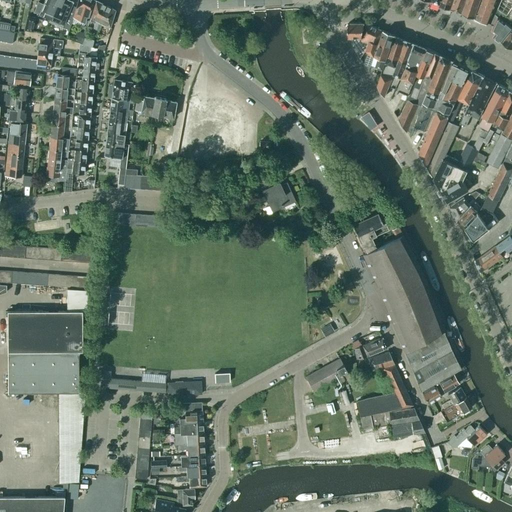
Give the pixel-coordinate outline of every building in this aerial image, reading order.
[(34,12),(48,18),(55,0),(44,0),(43,4),(38,2),(34,12)] [(69,30),(73,18),(75,10),(70,8),(72,1),(68,0),(55,0),(48,18),(50,19),(50,21),(69,30)] [(95,0),(78,0),(75,10),(73,18),(84,22),(85,20),(89,22),(89,21),(96,0),(95,0)] [(115,10),(96,0),(89,21),(95,23),(93,29),(99,30),(101,25),(103,26),(109,28),(115,10)] [(441,0),(440,5),(450,9),(452,0),(441,0)] [(462,13),(466,0),(454,0),(451,10),(462,13)] [(466,0),(462,13),(474,18),(480,0),(466,0)] [(480,0),(474,18),(488,23),(497,0),(480,0)] [(511,0),(501,0),(497,8),(507,15),(511,7),(511,0)] [(502,42),(511,29),(511,20),(507,16),(507,15),(497,8),(495,15),(491,24),(494,25),(492,30),(496,34),(493,37),(502,42)] [(36,17),(27,16),(24,30),(33,32),(36,17)] [(0,21),(0,29),(9,31),(10,23),(0,21)] [(349,23),(349,37),(354,48),(360,58),(365,51),(372,55),(370,58),(369,57),(365,65),(369,71),(371,65),(374,56),(383,31),(365,23),(349,23)] [(511,49),(511,48),(511,29),(502,42),(511,49)] [(374,56),(371,65),(369,71),(374,80),(378,70),(382,71),(385,62),(386,62),(390,51),(395,36),(383,31),(374,56)] [(85,35),(79,33),(76,41),(83,43),(85,35)] [(385,97),(389,86),(392,79),(393,74),(406,40),(395,36),(390,51),(386,62),(385,62),(382,71),(377,85),(379,87),(385,97)] [(94,41),(84,38),(83,45),(92,47),(94,41)] [(39,39),(37,52),(51,54),(52,47),(62,48),(63,40),(53,39),(53,41),(39,39)] [(415,44),(406,40),(393,74),(392,79),(389,86),(396,88),(400,77),(415,44)] [(77,67),(94,69),(96,57),(89,56),(90,47),(83,45),(80,44),(77,67)] [(411,89),(426,48),(415,44),(400,77),(396,88),(395,89),(403,92),(394,112),(398,118),(407,99),(411,89)] [(424,80),(435,52),(426,48),(411,89),(407,99),(409,100),(399,120),(407,133),(408,131),(419,105),(416,104),(418,100),(417,99),(424,80)] [(36,59),(35,69),(49,70),(51,54),(37,52),(36,59)] [(449,117),(470,69),(453,60),(443,56),(435,52),(424,80),(417,99),(418,100),(416,104),(419,105),(408,131),(412,133),(414,127),(424,132),(433,110),(437,112),(449,117)] [(61,74),(68,75),(75,75),(76,69),(62,67),(61,74)] [(77,69),(76,69),(75,75),(75,79),(93,80),(94,69),(77,67),(77,69)] [(470,69),(449,117),(447,121),(452,123),(454,121),(463,100),(471,103),(483,76),(470,69)] [(7,71),(6,81),(14,82),(15,72),(7,71)] [(14,82),(14,84),(13,84),(29,86),(31,73),(15,71),(15,72),(14,82)] [(56,87),(74,88),(75,82),(68,81),(68,75),(61,74),(57,74),(56,87)] [(483,76),(471,103),(461,123),(466,126),(472,114),(479,118),(480,114),(481,115),(497,83),(489,79),(483,76)] [(74,88),(74,89),(74,90),(92,92),(93,80),(75,79),(75,82),(74,88)] [(129,100),(130,96),(132,82),(114,79),(112,91),(111,98),(129,100)] [(13,84),(14,84),(10,83),(9,89),(16,90),(15,96),(11,95),(10,97),(27,99),(29,86),(13,84)] [(468,170),(472,164),(477,153),(484,140),(510,90),(499,84),(483,116),(491,120),(489,123),(487,122),(479,137),(478,137),(473,148),(466,145),(457,165),(468,170)] [(73,95),(74,90),(74,89),(74,88),(56,87),(54,99),(66,100),(67,94),(73,95)] [(74,90),(73,95),(73,102),(91,104),(92,92),(74,90)] [(511,91),(510,90),(484,140),(488,143),(491,138),(497,141),(500,135),(499,134),(502,127),(504,128),(511,112),(511,91)] [(135,97),(130,96),(129,100),(111,98),(110,109),(128,112),(128,110),(129,103),(134,104),(135,97)] [(173,118),(176,102),(165,100),(165,98),(155,97),(155,98),(144,96),(143,100),(140,100),(139,102),(136,102),(134,110),(141,111),(140,112),(152,114),(173,118)] [(10,97),(9,109),(26,111),(27,99),(10,97)] [(240,147),(241,107),(232,104),(219,104),(201,98),(187,98),(185,103),(185,113),(179,130),(179,138),(177,143),(181,144),(189,144),(197,147),(202,147),(205,148),(239,149),(240,147)] [(52,125),(63,126),(65,113),(72,114),(72,107),(65,107),(66,100),(54,99),(52,125)] [(73,102),(72,107),(72,114),(90,115),(91,104),(73,102)] [(9,118),(9,122),(25,123),(26,111),(9,109),(9,110),(7,109),(6,114),(4,114),(3,117),(9,118)] [(133,110),(128,110),(128,112),(110,109),(108,121),(127,123),(127,115),(132,116),(133,110)] [(369,111),(362,116),(371,130),(378,125),(369,111)] [(428,167),(447,121),(449,117),(437,112),(420,153),(428,167)] [(511,112),(504,128),(487,161),(498,167),(507,150),(509,152),(511,145),(511,141),(505,138),(507,134),(511,136),(511,112)] [(72,114),(70,125),(88,127),(90,115),(72,114)] [(108,121),(107,132),(125,135),(125,133),(127,123),(108,121)] [(447,121),(428,167),(434,179),(445,155),(460,124),(454,121),(452,123),(447,121)] [(8,143),(24,144),(26,123),(25,123),(9,122),(8,127),(10,127),(8,143)] [(69,139),(62,138),(63,126),(52,125),(49,150),(68,152),(68,149),(69,139)] [(87,139),(88,127),(70,125),(69,137),(87,139)] [(125,133),(125,135),(107,132),(106,144),(124,146),(124,144),(125,139),(129,139),(130,133),(125,133)] [(68,149),(86,150),(87,139),(69,137),(69,139),(68,149)] [(7,153),(23,155),(24,144),(8,143),(7,153)] [(124,185),(125,174),(129,144),(124,144),(124,146),(106,144),(104,155),(121,157),(117,184),(124,185)] [(67,157),(67,160),(85,162),(86,150),(68,149),(68,152),(67,157)] [(65,179),(67,160),(60,159),(60,156),(67,157),(68,152),(49,150),(46,181),(58,182),(59,180),(65,180),(65,179)] [(21,177),(23,155),(7,153),(5,175),(21,177)] [(477,153),(472,164),(484,170),(487,164),(484,162),(486,158),(477,153)] [(84,174),(85,162),(67,160),(65,179),(65,180),(65,191),(71,191),(72,173),(84,174)] [(447,203),(469,191),(463,181),(468,171),(443,160),(434,179),(447,203)] [(487,196),(482,205),(481,207),(482,208),(488,211),(492,213),(508,182),(511,183),(511,165),(504,161),(487,196)] [(132,175),(125,174),(124,185),(123,188),(130,189),(132,175)] [(208,176),(195,174),(192,194),(204,197),(208,176)] [(140,175),(132,175),(130,189),(139,189),(140,175)] [(139,189),(146,190),(147,176),(140,175),(139,189)] [(153,190),(160,191),(161,177),(154,176),(153,190)] [(161,177),(160,191),(168,191),(169,177),(161,177)] [(253,185),(256,192),(255,193),(259,203),(266,200),(269,206),(263,209),(266,215),(272,212),(296,201),(287,182),(281,185),(279,181),(274,184),(271,177),(253,185)] [(457,222),(459,220),(465,213),(466,212),(469,209),(471,206),(466,200),(463,197),(449,206),(457,222)] [(459,220),(464,226),(478,211),(480,211),(481,209),(482,209),(475,202),(472,206),(471,206),(469,209),(466,212),(465,213),(459,220)] [(478,211),(464,226),(475,241),(499,222),(488,211),(482,208),(482,209),(481,209),(480,211),(478,211)] [(372,229),(375,236),(389,229),(387,225),(388,225),(387,222),(388,222),(383,211),(368,217),(365,216),(362,218),(361,221),(352,225),(358,237),(367,232),(372,229)] [(166,216),(154,215),(153,227),(165,228),(166,216)] [(367,232),(358,237),(366,253),(363,255),(379,290),(389,314),(405,352),(443,330),(445,329),(421,271),(398,227),(392,230),(395,238),(383,244),(378,247),(377,245),(375,246),(372,239),(374,238),(374,236),(375,236),(372,229),(367,232)] [(475,260),(481,272),(503,256),(501,252),(505,249),(508,253),(511,249),(511,236),(511,235),(475,260)] [(78,351),(83,351),(82,312),(86,312),(87,290),(67,289),(67,311),(38,311),(38,352),(78,351)] [(8,351),(8,352),(38,352),(38,311),(7,311),(7,351),(8,351)] [(325,337),(334,332),(330,324),(321,329),(325,337)] [(443,330),(405,352),(421,391),(461,369),(451,350),(443,330)] [(358,359),(387,348),(382,337),(367,343),(369,350),(363,353),(360,346),(354,348),(358,359)] [(79,392),(78,351),(38,352),(8,352),(8,392),(58,392),(79,392)] [(372,371),(379,369),(394,364),(388,352),(368,359),(372,371)] [(340,358),(305,377),(313,392),(334,380),(338,386),(350,379),(347,374),(348,373),(340,358)] [(394,364),(379,369),(389,392),(357,401),(360,416),(370,414),(376,413),(397,408),(410,406),(412,405),(394,364)] [(165,383),(128,380),(110,379),(111,372),(101,371),(100,387),(164,392),(165,383)] [(215,383),(230,382),(229,373),(214,373),(215,383)] [(440,385),(444,391),(458,383),(453,374),(439,382),(440,385)] [(201,394),(201,381),(183,382),(183,381),(176,382),(176,383),(168,383),(169,396),(201,394)] [(445,392),(444,391),(440,385),(436,387),(436,386),(422,393),(428,403),(441,395),(441,394),(445,392)] [(345,400),(349,399),(346,386),(341,387),(345,400)] [(443,409),(465,396),(460,386),(447,394),(451,399),(441,405),(443,409)] [(85,392),(79,392),(58,392),(58,482),(78,482),(85,392)] [(472,407),(465,396),(443,409),(440,411),(444,417),(449,414),(451,419),(472,407)] [(184,403),(185,411),(200,411),(200,402),(184,403)] [(419,421),(419,419),(418,419),(419,419),(414,408),(410,409),(410,406),(376,413),(370,414),(373,427),(391,424),(393,438),(424,432),(419,421)] [(202,410),(200,411),(185,411),(186,417),(175,418),(175,423),(203,422),(202,410)] [(373,427),(370,414),(360,416),(362,429),(373,427)] [(203,422),(175,423),(173,423),(174,434),(203,433),(203,422)] [(486,434),(479,425),(473,430),(469,426),(465,430),(464,429),(455,436),(454,435),(447,442),(452,447),(455,447),(457,446),(471,447),(471,445),(472,444),(474,445),(486,434)] [(203,433),(174,434),(174,440),(173,440),(174,445),(178,445),(178,444),(204,443),(203,433)] [(204,454),(204,443),(178,444),(178,445),(178,450),(187,449),(187,455),(204,454)] [(442,456),(438,445),(431,447),(438,469),(444,467),(440,457),(442,456)] [(504,453),(496,445),(491,450),(486,445),(472,458),(471,468),(478,469),(479,465),(490,466),(494,471),(496,469),(496,470),(504,462),(500,457),(504,453)] [(180,466),(205,465),(204,454),(187,455),(177,455),(177,461),(180,460),(180,466)] [(205,465),(180,466),(178,466),(178,469),(178,471),(188,471),(189,476),(205,475),(205,465)] [(511,465),(503,483),(509,486),(511,484),(511,465)] [(504,473),(499,470),(496,473),(496,477),(501,480),(504,473)] [(206,486),(205,475),(189,476),(189,477),(177,477),(177,482),(189,481),(189,487),(206,486)] [(154,489),(145,487),(144,494),(153,495),(154,489)] [(183,489),(178,489),(178,503),(183,504),(183,505),(192,505),(192,498),(194,498),(194,489),(183,489)] [(63,511),(64,496),(0,496),(0,511),(63,511)] [(157,499),(155,508),(157,509),(159,509),(158,511),(184,511),(185,509),(174,507),(174,502),(159,499),(157,499)]
